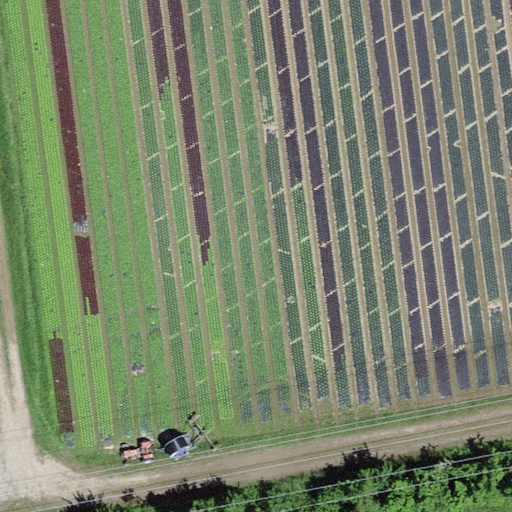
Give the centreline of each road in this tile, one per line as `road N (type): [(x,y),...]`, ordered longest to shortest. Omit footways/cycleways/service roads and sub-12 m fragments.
road 1 (track): [(14,473),(54,488),(113,494),(511,413)]
road 2 (track): [(0,484),(14,473),(20,451),(0,326)]
